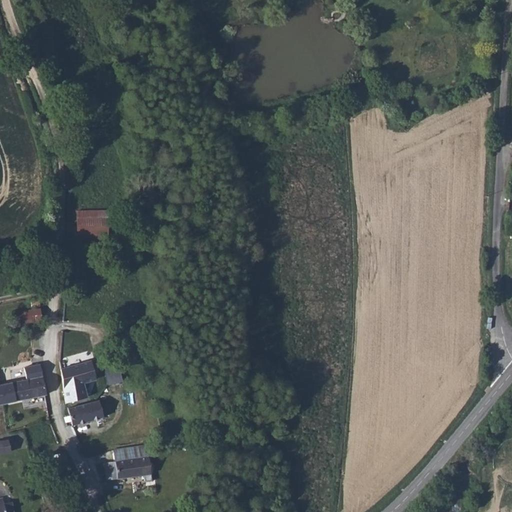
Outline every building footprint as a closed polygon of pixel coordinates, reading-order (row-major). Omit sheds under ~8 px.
[(75,209),(74,240),(104,241),(105,211),(75,209)] [(100,323),(91,304),(70,314),(88,351),(111,339),(105,322),(100,323)] [(15,310),(15,323),(32,324),(32,310),(15,310)] [(69,359),(59,361),(58,364),(65,401),(87,396),(82,382),(95,379),(90,361),(72,365),(69,359)] [(45,395),(40,364),(24,367),(24,368),(30,398),(45,395)] [(102,367),(106,385),(121,382),(117,364),(102,367)] [(0,392),(2,404),(30,398),(24,368),(8,372),(7,369),(0,369),(0,392)] [(69,414),(63,416),(63,417),(65,422),(71,420),(73,425),(103,416),(97,400),(93,402),(68,409),(69,414)] [(0,452),(11,451),(9,440),(0,441),(0,452)] [(146,482),(148,481),(152,480),(146,444),(112,450),(115,461),(105,463),(108,480),(144,475),(146,482)] [(68,464),(63,453),(54,456),(57,467),(68,464)]
